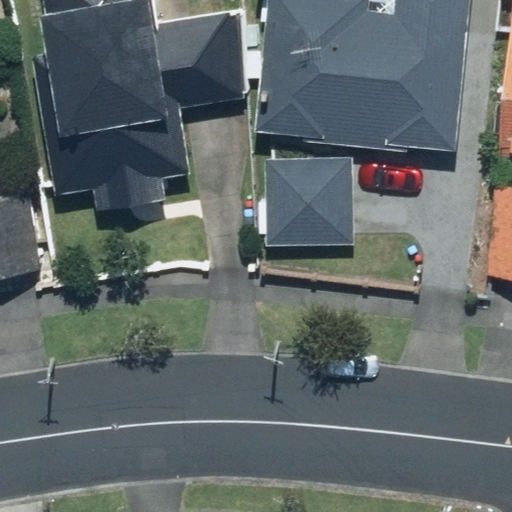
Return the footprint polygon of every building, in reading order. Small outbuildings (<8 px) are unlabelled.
[(46,0),(49,20),(35,22),(41,61),(33,62),(53,195),(99,187),(103,210),(170,200),(166,176),(185,173),(174,99),(244,89),(232,7),(157,18),(154,0),(46,0)] [(263,0),(258,99),(280,100),(278,136),(460,145),(467,0),(391,0),(391,9),(365,8),(365,0),(263,0)] [(499,36),(495,136),(505,136),(504,159),(511,159),(511,0),(510,0),(509,37),(499,36)] [(353,158),(266,154),(262,240),(349,244),(353,158)] [(0,288),(41,284),(30,177),(0,180),(0,288)] [(511,188),(494,188),(491,275),(511,275),(511,188)]
